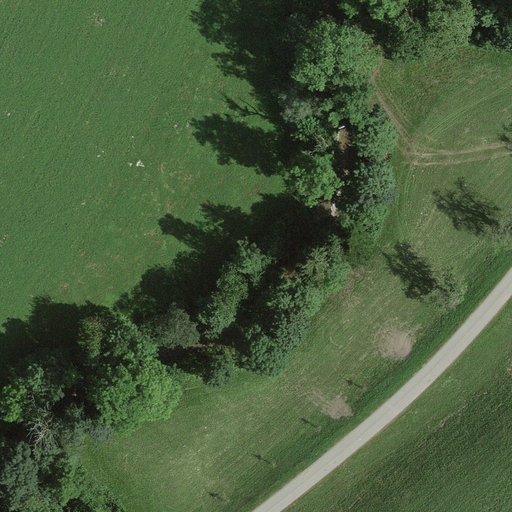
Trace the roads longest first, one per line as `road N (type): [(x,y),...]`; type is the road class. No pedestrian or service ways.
road 1 (unclassified): [(511,280),(421,380),(265,511)]
road 2 (track): [(0,143),(88,0)]
